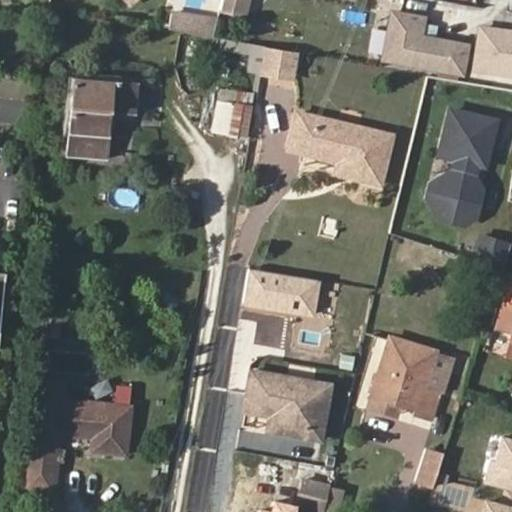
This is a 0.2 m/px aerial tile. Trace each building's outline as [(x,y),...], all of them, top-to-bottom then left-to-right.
[(391,8),(383,54),(462,66),(467,37),(422,28),(423,14),(391,8)] [(221,19),(175,11),(172,30),(217,39),(221,19)] [(511,31),(480,27),(476,64),(511,71),(511,31)] [(319,49),(351,52),(352,39),(321,36),(319,49)] [(261,45),(256,72),(279,76),(283,49),(261,45)] [(293,51),(283,49),(279,76),(288,78),(293,51)] [(125,116),(128,87),(66,80),(58,154),(99,159),(105,114),(125,116)] [(227,135),(233,102),(216,99),(211,132),(227,135)] [(474,214),(481,186),(472,171),(474,159),(486,162),(496,118),(453,108),(441,151),(461,156),(458,166),(432,182),(428,196),(440,214),(464,221),(474,214)] [(393,133),(295,109),(286,149),(349,164),(345,179),(380,187),(393,133)] [(503,268),(510,245),(482,235),(475,258),(503,268)] [(511,330),(511,292),(505,290),(495,329),(511,332),(511,330)] [(370,409),(396,415),(398,410),(417,416),(426,387),(412,382),(420,349),(420,347),(389,339),(370,409)] [(420,349),(412,382),(426,387),(427,387),(435,352),(420,349)] [(331,384),(249,368),(241,412),(266,418),(264,433),(320,444),(331,384)] [(99,404),(122,407),(124,386),(103,383),(99,404)] [(116,456),(122,407),(99,404),(57,397),(52,430),(84,435),(83,451),(116,456)] [(511,437),(497,434),(483,484),(511,491),(511,437)] [(50,440),(23,437),(19,483),(46,486),(50,440)] [(425,448),(414,482),(431,488),(442,454),(425,448)] [(320,511),(327,489),(301,482),(295,506),(316,511),(320,511)] [(424,494),(419,511),(445,511),(448,501),(424,494)] [(511,511),(511,505),(481,497),(477,511),(511,511)] [(269,511),(259,511),(256,511),(255,511),(293,511),(295,506),(273,499),(269,511)]
